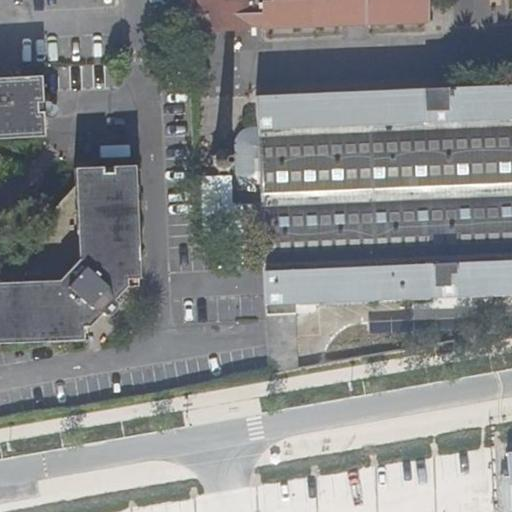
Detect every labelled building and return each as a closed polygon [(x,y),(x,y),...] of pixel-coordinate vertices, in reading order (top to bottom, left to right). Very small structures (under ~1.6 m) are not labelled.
[(186,0),(187,30),(246,28),(245,0),(186,0)] [(264,0),(245,0),(246,28),(266,26),(264,0)] [(264,0),(266,26),(434,20),(433,0),(264,0)] [(177,26),(165,26),(164,57),(177,57),(177,26)] [(0,144),(43,141),(43,138),(42,118),(37,119),(37,108),(41,108),(40,82),(11,84),(0,73),(0,144)] [(511,86),(258,98),(259,128),(261,191),(262,239),(265,304),(401,299),(511,294),(511,86)] [(235,139),(234,145),(234,151),(236,155),(237,159),(237,164),(235,168),(236,178),(238,182),(242,187),(246,190),(251,191),(256,192),(261,191),(259,128),(253,127),(247,128),(242,130),(238,135),(235,139)] [(214,172),(218,174),(223,175),(228,174),(232,172),(235,168),(237,164),(237,159),(236,155),(233,151),(230,148),(225,146),(220,146),(216,148),(212,151),(209,155),(208,160),(209,165),(211,169),(214,172)] [(99,318),(105,323),(116,310),(111,305),(123,293),(123,284),(138,284),(134,171),(112,172),(113,176),(103,177),(103,172),(75,174),(76,190),(0,270),(0,348),(80,345),(79,331),(82,332),(86,331),(99,318)] [(321,366),(474,339),(472,327),(319,353),(321,366)] [(266,330),(267,376),(292,371),(290,329),(266,330)] [(511,420),(292,454),(300,506),(440,484),(444,511),(500,511),(495,474),(511,471),(511,420)]
